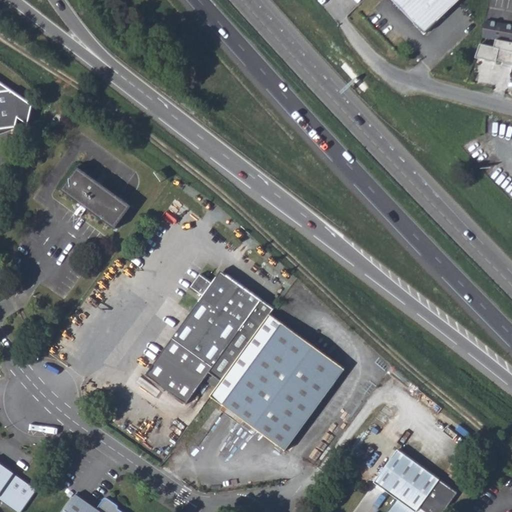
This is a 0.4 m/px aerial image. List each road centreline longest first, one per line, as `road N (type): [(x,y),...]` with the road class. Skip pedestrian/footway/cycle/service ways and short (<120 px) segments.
road 1 (trunk): [(114,76),(511,383)]
road 2 (trunk): [(199,0),(511,334)]
road 3 (trunk): [(511,284),(242,0)]
road 4 (residential): [(295,294),(375,360),(376,375),(291,495),(261,511)]
road 5 (residential): [(0,340),(43,397),(202,511)]
road 6 (unknown): [(43,397),(204,228)]
road 7 (trunk): [(13,0),(114,76)]
